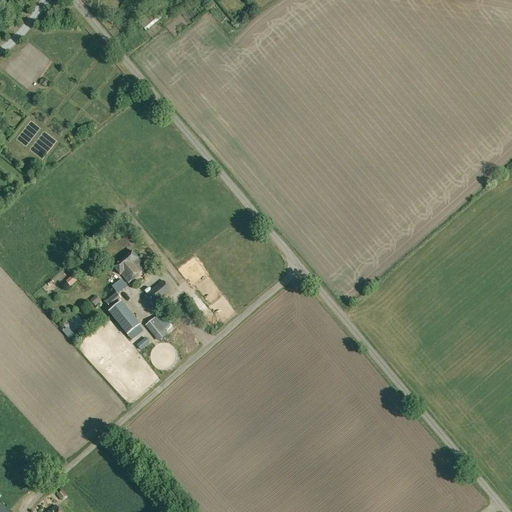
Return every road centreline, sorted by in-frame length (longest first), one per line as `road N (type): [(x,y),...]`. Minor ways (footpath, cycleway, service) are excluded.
road 1 (unclassified): [(23,511),(300,265)]
road 2 (unclassified): [(300,265),(72,0)]
road 3 (unclassified): [(507,511),(300,265)]
